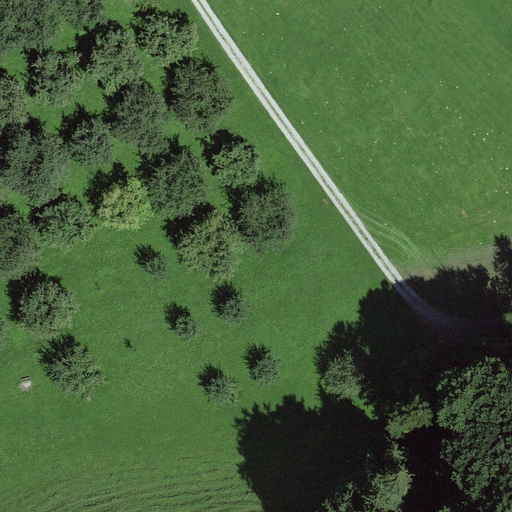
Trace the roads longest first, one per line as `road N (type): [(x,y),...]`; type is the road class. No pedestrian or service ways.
road 1 (track): [(199,0),(389,273),(423,311),(458,329)]
road 2 (track): [(458,329),(442,511)]
